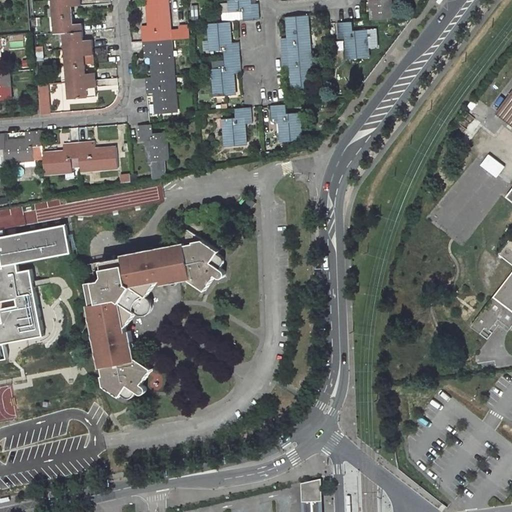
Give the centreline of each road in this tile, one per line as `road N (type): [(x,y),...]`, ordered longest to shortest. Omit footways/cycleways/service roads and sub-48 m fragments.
road 1 (unclassified): [(335,278),(343,183),(481,0)]
road 2 (unclassified): [(456,0),(329,171),(323,210),(335,278)]
road 3 (unclassified): [(179,475),(228,478),(293,456),(334,407),(343,363),(336,340)]
road 4 (residential): [(0,124),(114,112),(128,83),(124,0)]
road 5 (unclassified): [(336,340),(318,404),(284,441),(179,475)]
